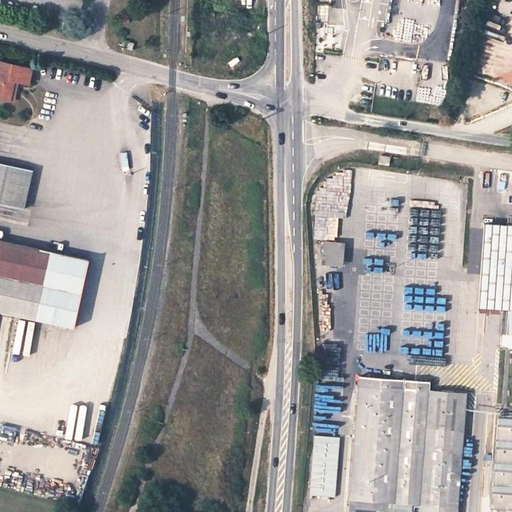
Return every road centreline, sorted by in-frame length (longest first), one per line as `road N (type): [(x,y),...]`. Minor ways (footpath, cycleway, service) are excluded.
road 1 (primary): [(280,105),(269,511)]
road 2 (primary): [(286,511),(298,108)]
road 3 (unclassified): [(0,32),(233,93)]
road 4 (unclassified): [(298,108),(511,137)]
